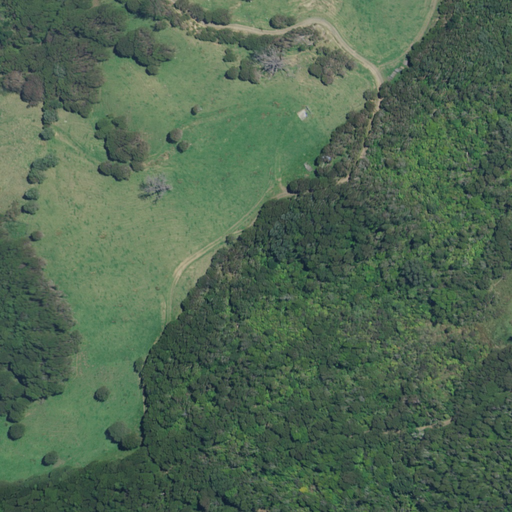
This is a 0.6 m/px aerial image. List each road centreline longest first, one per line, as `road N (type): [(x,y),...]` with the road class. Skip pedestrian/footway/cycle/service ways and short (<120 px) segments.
road 1 (track): [(438,0),(420,18),(416,56),(337,145),(237,227),(192,283),(144,392)]
road 2 (track): [(144,392),(199,387),(246,400),(285,435),(375,431),(511,387)]
road 3 (track): [(389,86),(318,19),(278,32),(215,25),(174,0)]
road 4 (track): [(144,392),(144,448),(215,496),(282,511)]
